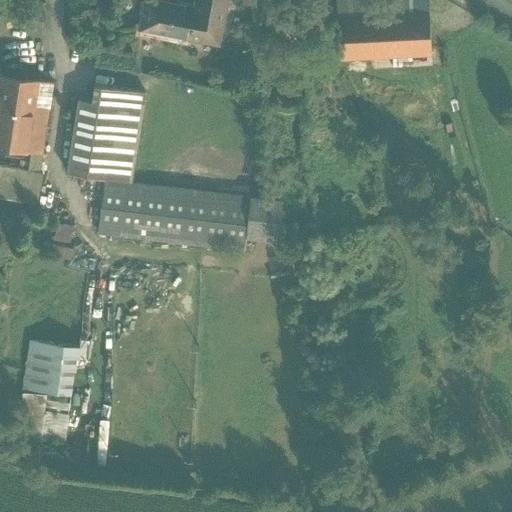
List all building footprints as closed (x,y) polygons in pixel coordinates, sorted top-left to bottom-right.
[(146,0),(140,31),(221,48),(231,0),(146,0)] [(430,53),(427,0),(374,0),(375,13),(382,13),(384,55),(410,54),(430,53)] [(382,13),(375,13),(336,15),(338,35),(339,57),(344,57),(345,71),(370,70),(370,57),(384,55),(382,13)] [(3,70),(0,88),(0,104),(48,112),(53,78),(3,70)] [(307,199),(156,184),(166,84),(120,79),(118,93),(100,91),(92,170),(128,174),(122,228),(302,247),(307,199)] [(0,141),(41,148),(48,112),(0,104),(0,141)] [(96,257),(98,223),(80,222),(79,238),(66,237),(65,255),(96,257)] [(107,387),(108,338),(48,336),(47,386),(107,387)] [(94,427),(97,389),(71,388),(69,426),(94,427)]
